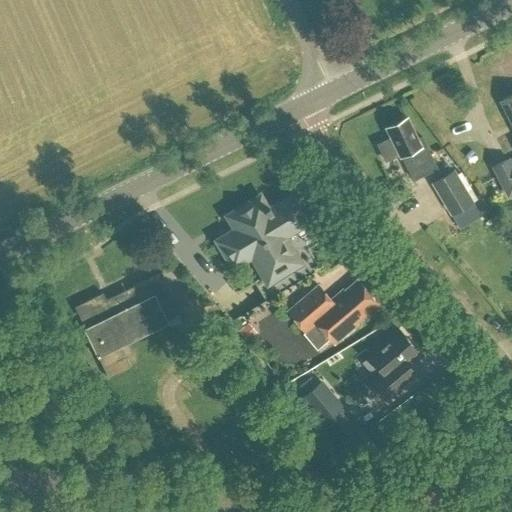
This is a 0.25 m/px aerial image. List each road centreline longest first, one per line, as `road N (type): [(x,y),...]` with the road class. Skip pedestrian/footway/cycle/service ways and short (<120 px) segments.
road 1 (unclassified): [(392,511),(0,476)]
road 2 (unclassified): [(511,367),(295,107)]
road 3 (tertiary): [(0,253),(295,107)]
road 4 (tertiary): [(329,90),(511,1)]
